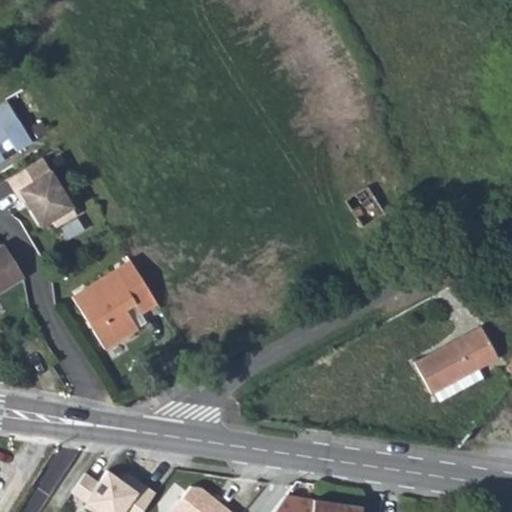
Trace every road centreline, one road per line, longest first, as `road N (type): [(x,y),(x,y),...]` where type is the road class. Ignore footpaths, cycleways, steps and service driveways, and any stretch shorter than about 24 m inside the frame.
road 1 (residential): [(186,438),(191,413),(217,387),(511,232)]
road 2 (tertiary): [(186,438),(511,489)]
road 3 (residential): [(0,224),(35,276),(47,318),(93,401),(90,425)]
